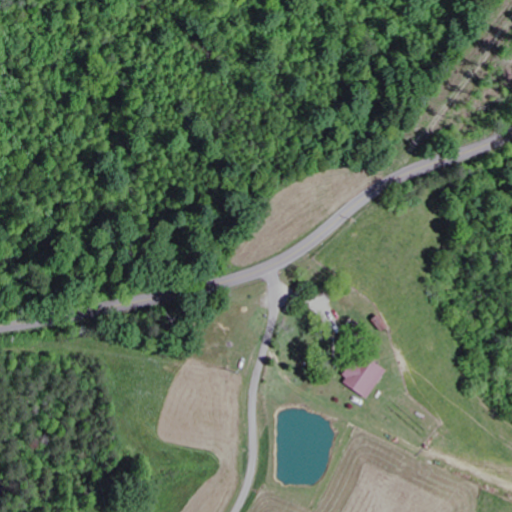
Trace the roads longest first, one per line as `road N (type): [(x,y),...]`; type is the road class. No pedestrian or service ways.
road 1 (tertiary): [(0,329),(269,268),(395,180),(511,131)]
road 2 (residential): [(236,511),(251,482),(258,377),(279,304),(269,268)]
road 3 (residential): [(256,392),(282,380),(286,257)]
